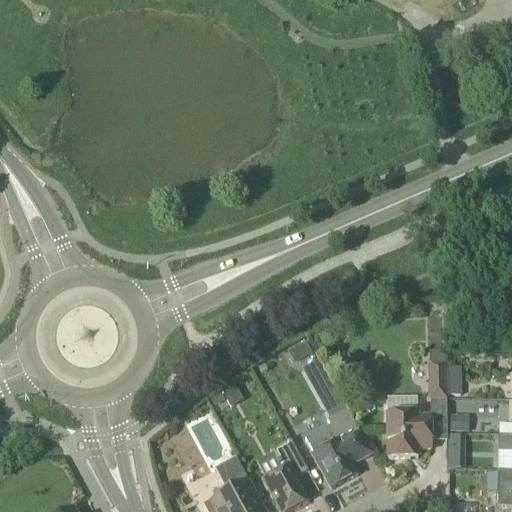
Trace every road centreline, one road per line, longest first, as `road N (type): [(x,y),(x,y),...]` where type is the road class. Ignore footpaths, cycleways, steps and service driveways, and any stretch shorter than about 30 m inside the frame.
road 1 (secondary): [(295,246),(457,178)]
road 2 (secondary): [(149,334),(295,246)]
road 3 (secondary): [(295,246),(132,295)]
road 4 (residential): [(457,178),(421,48)]
road 5 (residential): [(78,402),(93,454),(133,511)]
